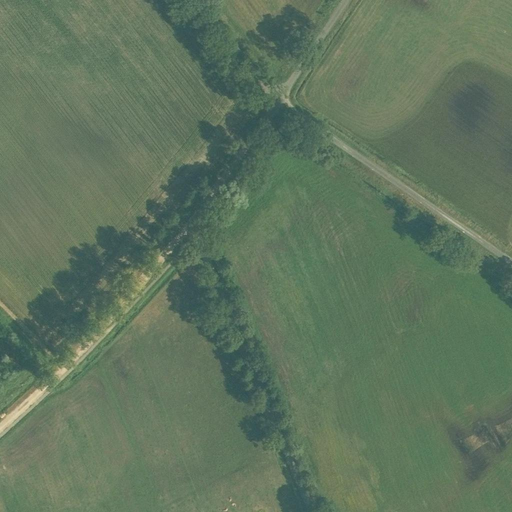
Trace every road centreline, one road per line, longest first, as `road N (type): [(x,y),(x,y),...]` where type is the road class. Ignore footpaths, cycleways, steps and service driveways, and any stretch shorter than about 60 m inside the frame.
road 1 (unclassified): [(310,511),(195,222),(276,101)]
road 2 (unclassified): [(511,265),(276,101)]
road 3 (track): [(195,222),(0,424)]
road 4 (unclassified): [(276,101),(197,0)]
road 5 (unclassified): [(276,101),(347,0)]
